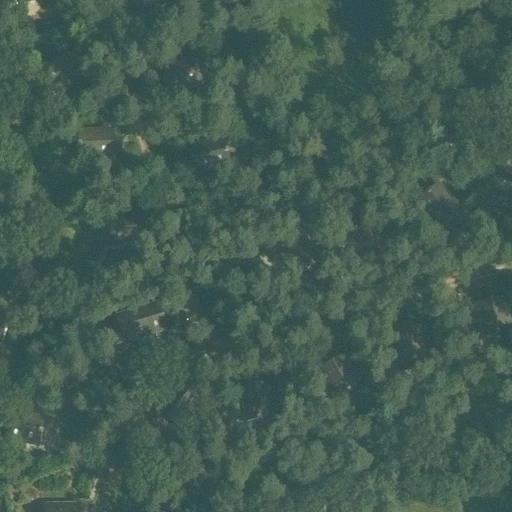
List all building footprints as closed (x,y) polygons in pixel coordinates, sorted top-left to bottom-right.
[(134,0),(139,13),(167,0),(134,0)] [(511,24),(484,7),(477,18),(475,17),(468,29),(498,48),(506,35),(505,34),(511,24)] [(83,64),(78,51),(48,64),(53,75),(51,75),(57,89),(90,76),(85,63),(83,64)] [(196,66),(191,55),(162,68),(167,81),(165,82),(171,94),(204,79),(198,65),(196,66)] [(112,142),(112,128),(80,130),(80,142),(78,142),(79,157),(115,156),(114,142),(112,142)] [(226,148),(224,137),(193,144),(196,157),(194,158),(197,171),(232,163),(228,148),(226,148)] [(511,155),(509,162),(507,161),(501,175),(511,180),(511,155)] [(461,207),(439,183),(430,191),(429,190),(418,200),(442,227),(452,218),(450,216),(461,207)] [(144,226),(142,213),(110,217),(112,228),(110,229),(111,244),(147,239),(146,226),(144,226)] [(511,233),(511,221),(504,218),(499,230),(511,236),(511,233)] [(389,244),(367,221),(358,229),(357,227),(346,237),(370,264),(380,255),(379,253),(389,244)] [(320,258),(302,232),(292,239),(291,237),(278,246),(300,275),(311,267),(310,266),(320,258)] [(511,329),(505,297),(491,300),(491,298),(478,301),(485,336),(500,333),(500,331),(511,329)] [(162,315),(158,302),(128,311),(131,322),(129,323),(134,338),(168,327),(164,314),(162,315)] [(8,314),(0,311),(0,339),(2,340),(6,326),(5,325),(8,314)] [(410,327),(410,325),(396,327),(401,362),(416,360),(416,358),(428,357),(424,325),(410,327)] [(361,383),(345,355),(333,362),(332,360),(320,367),(338,398),(351,391),(350,389),(361,383)] [(190,391),(180,382),(158,406),(167,414),(166,415),(177,425),(201,399),(191,390),(190,391)] [(256,385),(256,383),(242,385),(246,421),(261,419),(261,417),(273,416),(270,384),(256,385)] [(41,429),(43,417),(12,410),(9,424),(7,423),(4,437),(40,444),(43,429),(41,429)] [(78,511),(79,503),(47,504),(46,511),(78,511)]
